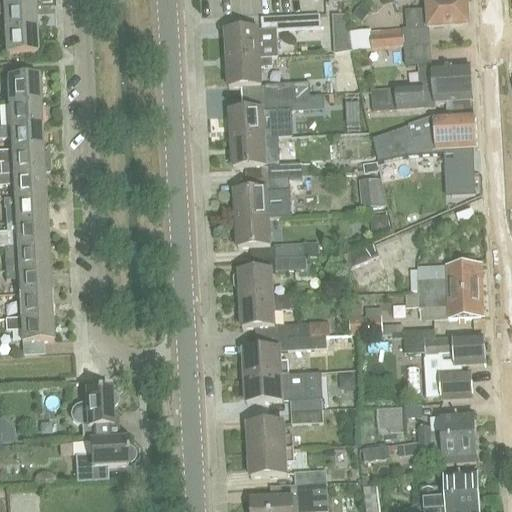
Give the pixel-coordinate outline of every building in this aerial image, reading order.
[(2,0),(3,8),(35,6),(34,0),(2,0)] [(469,28),(467,2),(439,4),(428,4),(428,11),(406,12),(408,32),(469,28)] [(0,17),(3,17),(4,32),(36,30),(35,6),(3,8),(0,7),(0,17)] [(261,20),(262,31),(225,33),(227,62),(259,60),(272,59),(277,59),(276,33),(320,30),(319,17),(261,20)] [(348,29),(345,17),(332,17),(333,30),(348,29)] [(36,30),(4,32),(6,56),(37,54),(36,30)] [(370,33),(372,51),(404,48),(403,30),(370,33)] [(259,60),(227,62),(228,90),(261,88),(260,69),(272,68),(272,59),(259,60)] [(473,102),(471,67),(432,69),(433,93),(423,93),(423,86),(395,88),(395,90),(372,91),(373,113),(397,111),(398,112),(436,109),(436,105),(473,102)] [(8,105),(40,103),(39,78),(7,80),(8,105)] [(266,87),(266,100),(298,98),(297,86),(266,87)] [(298,98),(266,100),(267,113),(298,112),(298,98)] [(40,103),(8,105),(10,129),(42,127),(40,103)] [(231,142),(264,141),(262,112),(230,114),(231,142)] [(373,141),(382,178),(396,174),(411,170),(408,157),(443,155),(443,152),(477,150),(475,117),(471,117),(471,118),(441,119),(435,119),(426,122),(373,141)] [(0,141),(10,141),(11,153),(43,151),(42,127),(10,129),(0,129),(0,141)] [(233,171),(245,170),(265,169),(264,141),(231,142),(233,171)] [(12,178),(44,176),(43,151),(11,153),(0,153),(0,172),(0,177),(12,177),(12,178)] [(270,168),(270,181),(302,179),(302,166),(270,168)] [(0,188),(13,187),(14,201),(46,199),(44,176),(12,178),(12,177),(0,177),(0,188)] [(475,178),(446,179),(447,199),(476,198),(475,178)] [(302,179),(270,181),(271,194),(303,192),(302,179)] [(380,210),(378,182),(361,184),(363,212),(380,210)] [(267,193),(247,194),(234,195),(236,224),(269,222),(267,193)] [(15,225),(47,223),(46,199),(14,201),(5,202),(6,225),(15,225)] [(238,250),(250,249),(270,248),(269,222),(236,224),(238,250)] [(12,249),(48,246),(47,223),(15,225),(6,225),(7,234),(11,234),(12,249)] [(6,274),(50,271),(48,246),(12,249),(4,249),(6,274)] [(275,248),(275,261),(320,259),(319,246),(275,248)] [(388,277),(374,247),(345,259),(350,272),(347,273),(350,293),(388,277)] [(320,259),(275,261),(276,274),(307,272),(307,260),(320,259)] [(418,281),(419,297),(482,294),(480,266),(446,268),(447,280),(418,281)] [(6,283),(18,282),(19,298),(51,296),(50,271),(6,274),(6,283)] [(271,273),(239,275),(239,276),(236,276),(233,280),(234,289),(237,292),(240,292),(241,303),(273,302),(273,301),(271,273)] [(420,309),(447,308),(448,322),(483,320),(482,294),(419,297),(420,309)] [(51,296),(19,298),(20,321),(21,322),(53,320),(51,296)] [(273,302),(241,303),(242,331),(274,329),(273,313),(291,312),(290,300),(273,301),(273,302)] [(366,320),(349,320),(350,336),(382,334),(381,319),(366,320)] [(6,333),(21,333),(22,345),(54,343),(53,320),(21,322),(20,321),(6,321),(6,333)] [(280,342),(287,341),(311,340),(310,327),(279,328),(280,342)] [(383,328),(383,334),(383,337),(404,337),(404,333),(404,327),(383,328)] [(404,337),(405,356),(430,356),(430,357),(456,356),(456,368),(485,367),(484,339),(455,341),(455,342),(436,342),(435,332),(404,333),(404,337)] [(318,339),(311,340),(287,341),(287,354),(327,352),(327,350),(327,339),(318,339)] [(245,380),(288,378),(288,365),(280,365),(279,352),(244,354),(245,380)] [(430,357),(432,403),(472,401),(470,374),(464,375),(464,368),(456,368),(456,356),(430,357)] [(288,378),(245,380),(247,406),(282,404),(282,392),(289,392),(288,378)] [(111,392),(85,394),(86,405),(76,408),(72,412),(71,417),(73,422),(77,425),(82,426),(83,444),(126,441),(118,441),(117,426),(113,425),(112,409),(115,407),(118,405),(119,401),(118,398),(115,395),(111,394),(111,392)] [(291,402),(291,415),(323,413),(322,400),(291,402)] [(407,410),(377,411),(378,436),(391,435),(392,444),(405,443),(405,435),(407,435),(407,410)] [(323,413),(291,415),(292,427),(324,426),(323,413)] [(420,429),(421,443),(475,439),(473,415),(441,417),(442,433),(430,433),(430,429),(420,429)] [(3,422),(0,421),(0,447),(16,446),(15,432),(3,422)] [(249,454),(293,452),(292,438),(284,438),(283,426),(248,428),(249,454)] [(475,439),(421,443),(421,456),(432,456),(431,451),(443,450),(444,466),(476,464),(475,439)] [(126,448),(126,441),(83,444),(90,444),(91,457),(75,458),(76,484),(108,483),(107,469),(128,468),(127,465),(131,464),(134,462),(135,458),(135,454),(133,451),(130,449),(126,448)] [(388,450),(363,453),(365,464),(390,461),(388,450)] [(293,452),(249,454),(251,480),(286,478),(286,465),(293,465),(293,452)] [(295,474),(296,488),(327,486),(326,473),(295,474)] [(445,491),(434,492),(423,492),(424,502),(478,499),(477,473),(444,475),(445,491)] [(328,511),(327,486),(296,488),(270,489),(271,503),(252,504),(252,511),(328,511)] [(363,490),(366,511),(380,511),(378,488),(363,490)] [(479,511),(478,499),(424,502),(424,505),(404,511),(479,511)]
